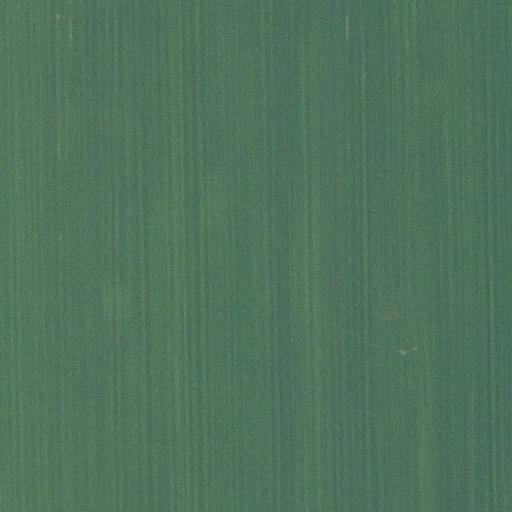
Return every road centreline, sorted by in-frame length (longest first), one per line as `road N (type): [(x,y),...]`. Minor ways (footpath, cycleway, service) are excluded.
road 1 (track): [(361,511),(352,0)]
road 2 (track): [(356,258),(511,255)]
